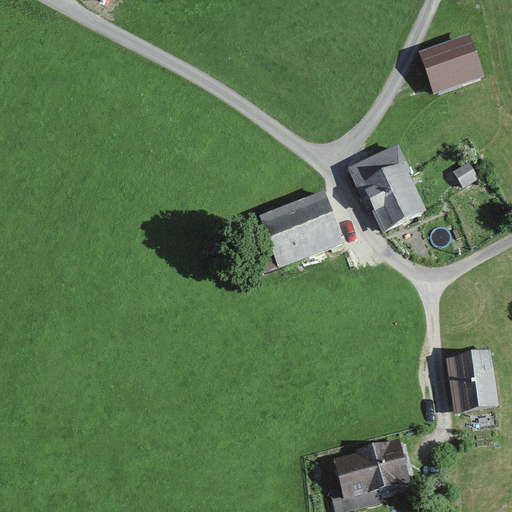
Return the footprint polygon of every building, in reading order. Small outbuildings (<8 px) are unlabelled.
[(464,46),(420,62),(431,94),(476,77),(464,46)] [(399,154),(353,174),(379,235),(425,216),(399,154)] [(320,201),(245,227),(263,279),(338,253),(320,201)] [(481,359),(442,365),(450,418),(488,413),(481,359)] [(351,463),(323,467),(331,511),(345,511),(371,507),(369,494),(401,488),(393,445),(349,453),(351,463)]
